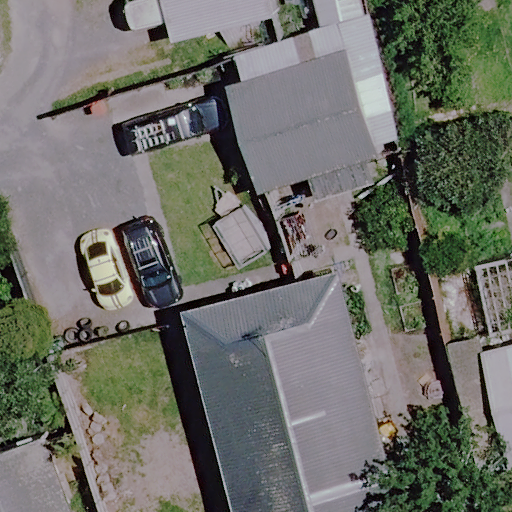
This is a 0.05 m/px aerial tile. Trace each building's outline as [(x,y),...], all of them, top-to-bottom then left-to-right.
[(159,0),(171,48),(270,25),(264,0),(159,0)] [(377,156),(346,52),(232,86),(263,190),(377,156)] [(404,511),(358,295),(223,324),(263,511),(404,511)] [(511,346),(484,353),(511,467),(511,346)] [(0,511),(48,511),(28,446),(0,454),(0,511)]
